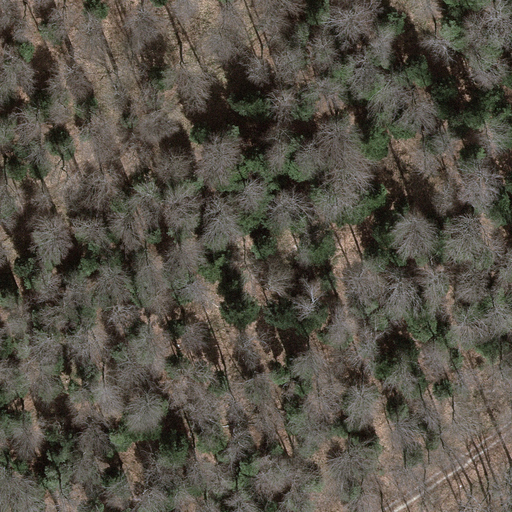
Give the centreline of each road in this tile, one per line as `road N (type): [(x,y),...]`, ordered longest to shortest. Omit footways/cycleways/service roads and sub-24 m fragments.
road 1 (track): [(0,208),(89,150),(233,36),(263,0)]
road 2 (track): [(511,427),(391,511)]
